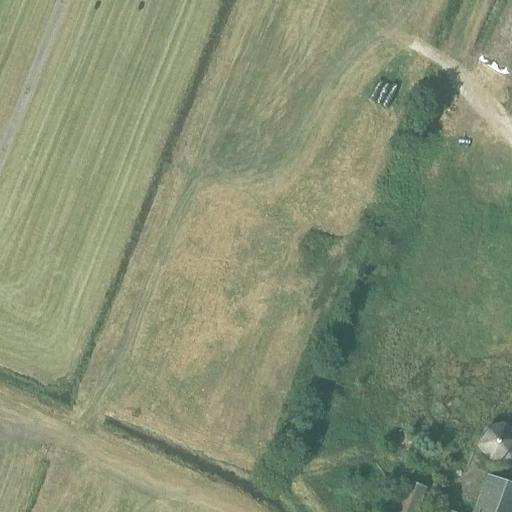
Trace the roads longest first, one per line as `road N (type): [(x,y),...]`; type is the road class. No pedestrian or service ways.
road 1 (track): [(101,406),(139,324),(242,157)]
road 2 (track): [(309,511),(275,468),(101,406)]
road 3 (track): [(101,406),(81,444),(231,511)]
road 4 (track): [(0,159),(62,0)]
road 5 (track): [(405,40),(448,62),(511,134)]
